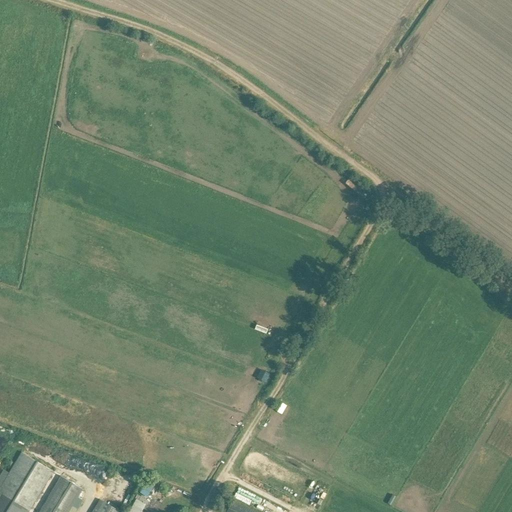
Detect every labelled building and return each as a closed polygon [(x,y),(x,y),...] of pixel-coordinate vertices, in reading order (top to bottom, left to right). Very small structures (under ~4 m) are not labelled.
[(0,511),(30,511),(31,511),(54,471),(22,452),(0,488),(0,511)] [(68,511),(83,489),(62,476),(39,511),(68,511)] [(140,491),(148,496),(155,486),(148,481),(140,491)] [(138,495),(136,499),(146,503),(148,498),(138,495)] [(120,511),(100,499),(91,511),(120,511)] [(254,511),(241,506),(232,502),(227,511),(254,511)]
